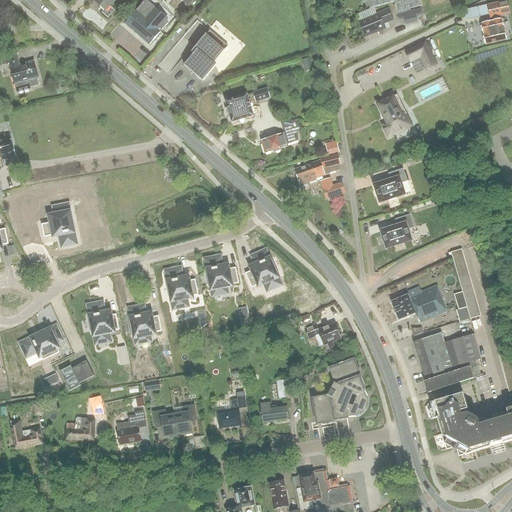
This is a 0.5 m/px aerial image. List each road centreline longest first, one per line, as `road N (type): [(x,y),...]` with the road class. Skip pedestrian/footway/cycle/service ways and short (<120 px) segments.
road 1 (unclassified): [(0,499),(404,431)]
road 2 (secondary): [(276,216),(32,0)]
road 3 (residential): [(276,216),(47,291)]
road 4 (residential): [(338,95),(362,292),(356,310)]
road 5 (residential): [(338,95),(348,90),(348,71),(459,20)]
road 6 (secondary): [(404,431),(356,310)]
road 7 (secondary): [(356,310),(276,216)]
